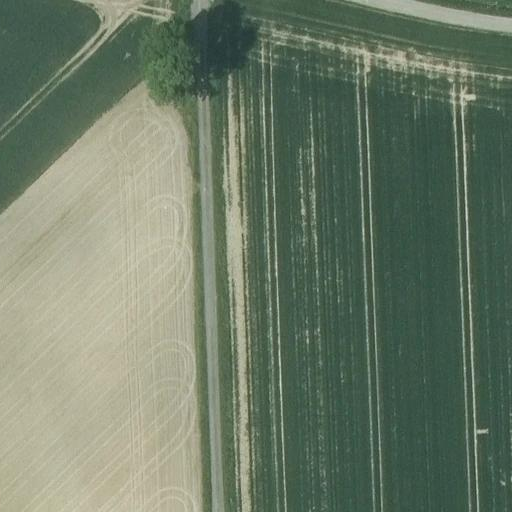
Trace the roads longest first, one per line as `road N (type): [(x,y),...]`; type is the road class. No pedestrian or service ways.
road 1 (track): [(192,511),(177,0)]
road 2 (track): [(511,25),(372,0)]
